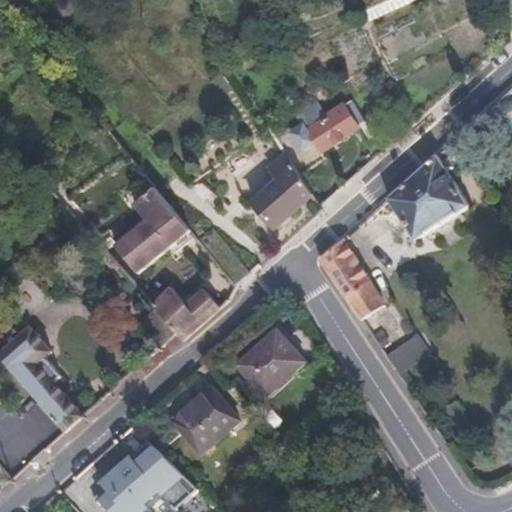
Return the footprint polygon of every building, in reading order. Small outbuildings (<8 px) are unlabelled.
[(298,115),(301,121),(278,137),(286,150),(298,141),(302,148),(314,140),(324,155),(325,154),(359,131),(378,158),(395,142),(379,118),(370,124),(353,99),(329,115),(319,101),(298,115)] [(298,141),(286,150),(288,153),(303,176),(328,159),(325,154),(324,155),(314,140),(302,148),(298,141)] [(303,176),(288,153),(271,168),(280,181),(254,203),(278,231),(316,197),(303,176)] [(472,206),(439,155),(391,199),(417,241),(472,206)] [(193,232),(157,188),(136,205),(149,221),(117,247),(141,275),(193,232)] [(253,274),(215,229),(200,241),(238,288),(253,274)] [(388,305),(346,240),(322,260),(348,298),(363,321),(388,305)] [(188,305),(173,288),(154,306),(157,309),(172,327),(179,333),(186,341),(223,309),(205,290),(188,305)] [(172,327),(157,309),(144,322),(166,345),(179,333),(172,327)] [(308,362),(279,330),(239,366),(265,396),(293,371),(295,374),(308,362)] [(0,355),(68,432),(86,416),(68,395),(57,383),(63,377),(46,358),(40,363),(17,339),(0,355)] [(398,344),(403,367),(429,362),(424,339),(398,344)] [(74,389),(63,377),(57,383),(68,395),(74,389)] [(204,455),(242,421),(214,388),(175,422),(204,455)] [(152,444),(96,497),(109,511),(149,511),(185,478),(152,444)] [(356,460),(329,480),(348,505),(374,485),(356,460)]
